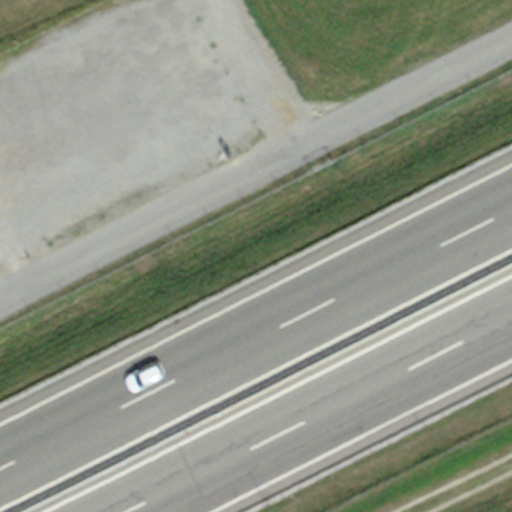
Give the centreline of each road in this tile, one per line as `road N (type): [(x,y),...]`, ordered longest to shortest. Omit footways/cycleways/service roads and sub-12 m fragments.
road 1 (motorway): [(511,203),(0,458)]
road 2 (motorway): [(106,511),(511,306)]
road 3 (track): [(202,0),(298,160)]
